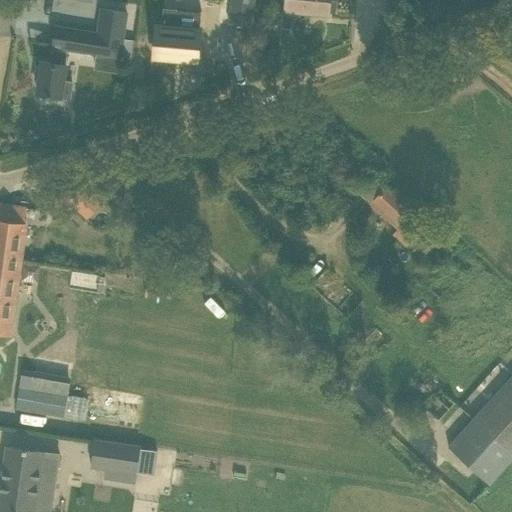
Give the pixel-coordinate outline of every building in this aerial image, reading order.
[(231,0),(230,24),(254,26),(255,0),(231,0)] [(336,0),(285,0),(285,11),(329,15),(329,12),(335,13),(336,0)] [(162,27),(157,27),(154,55),(197,59),(200,31),(202,8),(164,5),(162,27)] [(102,8),(98,33),(55,26),(52,46),(53,46),(51,62),(42,61),(37,93),(41,93),(41,97),(43,100),(50,101),(53,99),(53,95),(61,96),(66,65),(65,64),(67,48),(120,57),(127,12),(102,8)] [(479,173),(490,162),(475,148),(465,159),(479,173)] [(426,223),(387,186),(371,204),(398,229),(393,234),(406,245),(426,223)] [(323,194),(311,207),(332,225),(344,212),(323,194)] [(17,285),(21,259),(25,224),(23,223),(25,207),(0,203),(0,332),(10,334),(17,285)] [(314,283),(310,287),(347,319),(364,299),(359,295),(364,289),(351,278),(346,283),(317,258),(303,273),(314,283)] [(439,300),(466,273),(456,263),(429,290),(439,300)] [(359,345),(372,357),(389,339),(376,327),(359,345)] [(35,370),(31,389),(47,392),(51,373),(35,370)] [(511,460),(511,375),(448,447),(491,485),(511,460)] [(31,389),(28,409),(64,415),(67,396),(47,392),(31,389)] [(427,411),(439,421),(455,403),(443,392),(427,411)] [(106,468),(136,473),(141,444),(96,438),(91,466),(106,468)] [(59,453),(7,445),(0,488),(0,511),(6,511),(35,511),(40,480),(55,483),(59,453)] [(140,447),(137,472),(138,472),(155,474),(158,450),(141,447),(140,447)]
